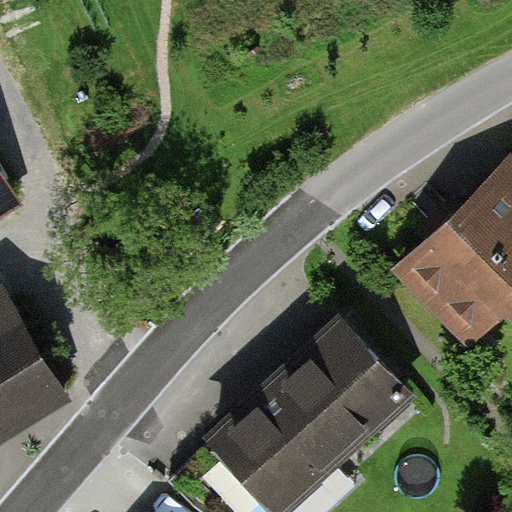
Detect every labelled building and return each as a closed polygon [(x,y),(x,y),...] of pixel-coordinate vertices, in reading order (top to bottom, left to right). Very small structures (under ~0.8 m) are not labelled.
[(0,227),(31,210),(0,156),(0,227)] [(511,164),(400,272),(482,356),(511,326),(511,164)] [(0,448),(80,402),(12,286),(0,292),(0,448)] [(418,393),(347,317),(219,434),(290,511),(418,393)] [(230,448),(213,462),(245,501),(262,487),(230,448)]
